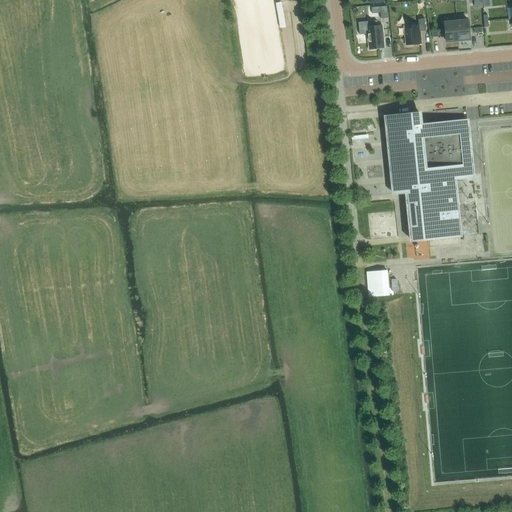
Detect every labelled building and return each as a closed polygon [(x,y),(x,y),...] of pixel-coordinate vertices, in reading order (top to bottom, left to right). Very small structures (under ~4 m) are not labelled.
[(390,17),(389,4),(382,4),(383,17),(390,17)] [(419,24),(405,26),(407,46),(421,44),(420,31),(425,31),(424,19),(418,19),(419,24)] [(458,41),(470,39),(468,20),(456,22),(458,41)] [(359,22),(360,35),(368,35),(370,49),(384,48),(382,26),(378,26),(377,21),(376,21),(377,22),(359,23),(359,22)] [(447,42),(458,41),(456,22),(445,23),(447,42)] [(419,112),(386,116),(393,194),(407,193),(412,241),(461,236),(455,179),(473,177),(467,120),(423,124),(420,124),(419,112)] [(353,142),(365,141),(365,129),(352,130),(353,142)] [(367,272),(369,296),(371,296),(389,295),(387,270),(367,272)]
